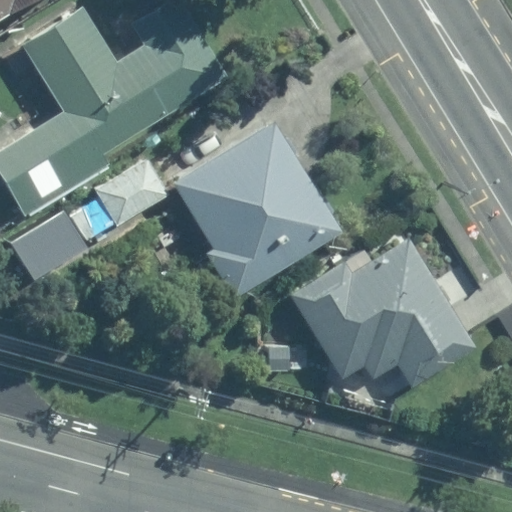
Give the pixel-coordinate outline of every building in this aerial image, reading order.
[(178,0),(145,0),(125,13),(140,36),(111,53),(77,0),(72,0),(17,35),(57,104),(0,137),(0,176),(19,209),(103,156),(97,147),(221,68),(178,0)] [(335,220),(268,113),(166,173),(204,238),(199,242),(227,289),(335,220)] [(165,185),(145,151),(90,183),(94,194),(23,235),(42,268),(92,239),(87,231),(165,185)] [(341,263),(337,252),(283,285),(335,370),(356,357),(365,371),(390,355),(404,378),(470,338),(402,226),(341,263)] [(284,340),(262,340),(262,366),(284,366),(284,340)]
